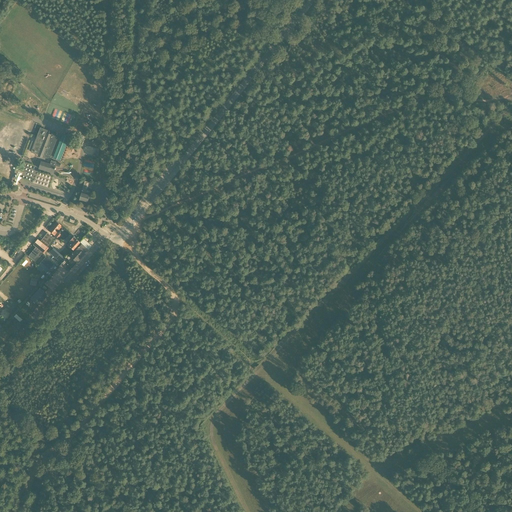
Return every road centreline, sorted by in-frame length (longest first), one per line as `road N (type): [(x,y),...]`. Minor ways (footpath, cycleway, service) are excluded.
road 1 (track): [(508,97),(434,96),(130,224)]
road 2 (track): [(511,106),(260,367)]
road 3 (unclassified): [(109,237),(120,236),(314,0)]
road 4 (track): [(177,297),(164,325),(68,437),(40,454),(18,511)]
road 5 (track): [(114,0),(98,228)]
road 6 (track): [(255,369),(428,511)]
road 7 (unknown): [(136,0),(133,73),(164,183)]
road 8 (track): [(126,0),(119,185)]
road 9 (unclassified): [(106,235),(26,325)]
